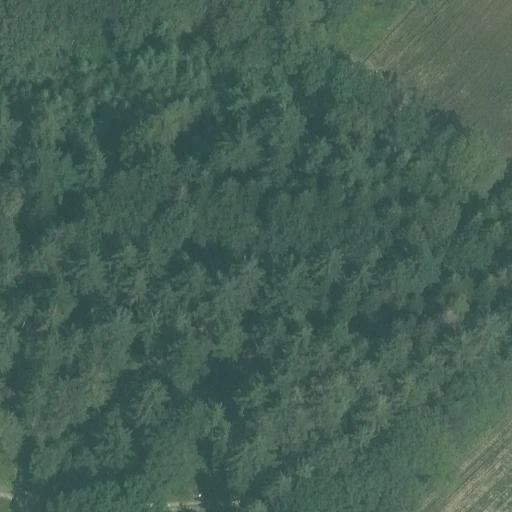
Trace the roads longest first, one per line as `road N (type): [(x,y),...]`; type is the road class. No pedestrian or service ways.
road 1 (track): [(511,290),(257,511)]
road 2 (track): [(511,209),(226,44)]
road 3 (track): [(226,44),(129,7),(70,0)]
